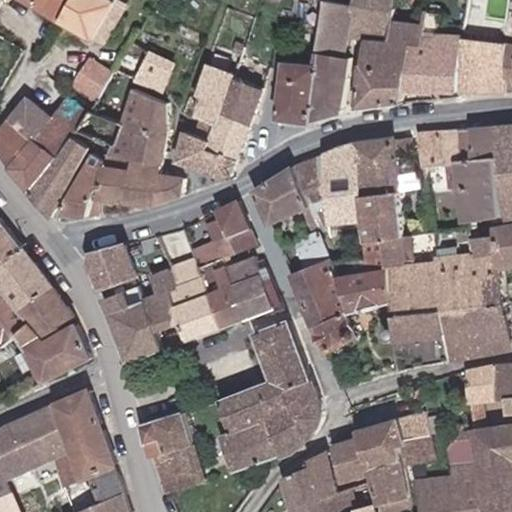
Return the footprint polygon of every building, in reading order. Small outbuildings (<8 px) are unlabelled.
[(114,0),(71,0),(67,7),(100,25),(114,0)] [(359,0),(329,0),(325,57),(320,110),(346,102),(356,50),(350,48),(355,27),(359,0)] [(396,8),(397,0),(359,0),(355,27),(370,29),(392,31),(396,8)] [(410,80),(462,81),(459,29),(434,24),(439,3),(427,1),(425,11),(418,33),(407,33),(410,80)] [(281,11),(288,16),(291,10),(284,7),(281,11)] [(425,11),(396,8),(392,31),(370,29),(363,98),(411,92),(410,80),(407,33),(418,33),(425,11)] [(0,87),(29,36),(0,17),(0,87)] [(462,19),(459,29),(469,31),(470,21),(462,19)] [(183,48),(141,27),(136,37),(135,37),(131,44),(124,57),(172,74),(183,48)] [(511,74),(511,38),(469,31),(459,29),(462,81),(511,82),(511,74)] [(109,84),(122,61),(98,48),(85,72),(109,84)] [(214,88),(210,95),(216,97),(217,98),(234,105),(241,76),(247,57),(217,48),(206,85),(214,88)] [(320,115),(320,110),(325,57),(291,51),(284,110),(320,115)] [(241,76),(234,105),(258,115),(273,68),(247,57),(241,76)] [(147,152),(163,157),(177,114),(179,89),(167,83),(155,78),(153,77),(146,74),(143,73),(133,100),(130,107),(130,108),(129,109),(128,112),(125,119),(120,130),(116,141),(125,145),(127,145),(140,150),(147,152)] [(79,134),(82,133),(89,120),(92,114),(97,106),(100,100),(74,82),(60,102),(40,129),(14,108),(0,134),(0,135),(6,144),(37,182),(79,134)] [(35,83),(14,108),(40,129),(60,102),(35,83)] [(203,122),(220,133),(234,105),(217,98),(216,97),(203,122)] [(242,149),(258,115),(234,105),(220,133),(218,137),(242,149)] [(511,116),(500,117),(511,201),(511,116)] [(473,208),(498,204),(511,202),(511,201),(500,117),(478,118),(423,125),(429,157),(454,154),(467,153),(470,174),(473,208)] [(232,168),(242,149),(218,137),(220,133),(203,122),(196,118),(183,144),(232,168)] [(361,133),(369,186),(407,181),(401,144),(416,142),(415,126),(361,133)] [(57,203),(96,138),(92,136),(82,133),(79,134),(37,182),(53,203),(57,203)] [(344,140),(301,158),(323,223),(338,218),(339,225),(374,220),(369,186),(361,133),(344,140)] [(127,145),(125,145),(116,141),(114,145),(112,151),(108,162),(104,170),(93,200),(89,209),(107,204),(111,190),(134,192),(141,169),(144,160),(147,152),(140,150),(127,145)] [(61,204),(89,209),(93,200),(104,170),(108,162),(112,151),(105,149),(103,154),(94,150),(61,204)] [(161,162),(163,157),(147,152),(144,160),(141,169),(134,192),(151,192),(161,162)] [(467,153),(454,154),(456,175),(470,174),(467,153)] [(151,192),(151,194),(166,189),(173,187),(186,183),(190,166),(163,157),(161,162),(151,192)] [(303,263),(333,253),(323,223),(301,158),(261,183),(274,217),(303,204),(312,227),(293,235),(303,263)] [(374,220),(375,231),(415,226),(407,181),(369,186),(374,220)] [(215,234),(230,228),(252,220),(247,206),(242,191),(223,197),(218,199),(221,209),(208,215),(213,228),(215,234)] [(0,258),(26,239),(0,202),(0,258)] [(428,207),(431,224),(442,223),(439,205),(428,207)] [(505,261),(511,260),(511,215),(500,217),(501,224),(503,245),(505,261)] [(258,237),(252,220),(230,228),(236,245),(258,237)] [(397,259),(449,252),(442,223),(431,224),(415,226),(375,231),(380,261),(397,259)] [(221,250),(215,234),(213,228),(192,238),(196,249),(199,259),(221,250)] [(136,265),(127,239),(125,234),(102,240),(95,246),(92,253),(103,278),(136,265)] [(42,285),(53,277),(30,244),(26,239),(0,258),(0,289),(3,287),(5,286),(6,285),(14,297),(15,297),(17,299),(17,300),(19,302),(22,300),(33,292),(41,286),(42,285)] [(225,257),(245,310),(284,296),(265,253),(260,254),(257,245),(225,257)] [(399,318),(448,311),(510,299),(505,261),(503,245),(478,248),(449,252),(397,259),(399,298),(399,318)] [(196,249),(170,257),(177,276),(202,268),(199,259),(196,249)] [(202,268),(220,318),(244,310),(245,310),(225,257),(224,256),(221,250),(199,259),(202,268)] [(314,321),(349,306),(338,266),(333,253),(303,263),(293,267),(314,321)] [(127,353),(132,351),(164,339),(156,318),(182,309),(171,278),(177,276),(170,257),(151,265),(155,277),(142,282),(139,274),(106,287),(127,353)] [(399,298),(397,259),(380,261),(338,266),(349,306),(399,298)] [(202,268),(177,276),(171,278),(182,309),(189,330),(215,321),(220,318),(202,268)] [(0,330),(5,336),(6,337),(23,325),(33,339),(48,370),(49,370),(57,366),(69,360),(79,355),(94,348),(95,347),(92,341),(86,328),(81,318),(72,323),(69,315),(78,311),(76,306),(53,277),(42,285),(41,286),(33,292),(22,300),(19,302),(17,300),(17,299),(15,297),(14,297),(6,285),(5,286),(3,287),(0,289),(0,330)] [(453,354),(511,342),(511,318),(510,299),(448,311),(453,354)] [(314,321),(325,345),(360,330),(349,306),(314,321)] [(273,373),(223,393),(233,425),(227,428),(236,461),(292,443),(307,433),(317,422),(321,412),(320,403),(290,310),(256,322),(271,368),(272,370),(273,373)] [(402,364),(453,354),(448,311),(399,318),(400,328),(389,332),(389,334),(389,336),(391,338),(401,339),(402,364)] [(510,403),(507,367),(479,372),(481,406),(510,403)] [(428,381),(420,384),(422,392),(433,389),(433,386),(432,385),(432,384),(432,380),(428,381)] [(68,511),(132,511),(90,382),(0,423),(0,474),(5,472),(53,451),(74,509),(68,511)] [(144,417),(153,448),(157,447),(176,443),(197,436),(189,404),(144,417)] [(402,436),(422,430),(427,428),(426,420),(425,413),(424,404),(355,425),(357,432),(366,468),(374,498),(406,490),(399,460),(394,441),(403,439),(402,436)] [(511,511),(511,418),(472,425),(471,425),(476,457),(454,461),(455,470),(411,476),(418,511),(511,511)] [(426,453),(422,430),(402,436),(403,439),(394,441),(399,460),(426,453)] [(366,468),(357,432),(331,441),(335,476),(366,468)] [(180,456),(160,461),(167,482),(202,472),(207,470),(197,436),(176,443),(180,456)] [(157,447),(160,461),(180,456),(176,443),(157,447)] [(313,511),(312,505),(335,500),(334,497),(333,492),(330,454),(314,462),(312,463),(314,470),(293,478),(282,482),(288,511),(313,511)] [(0,474),(0,511),(21,511),(5,472),(0,474)] [(334,497),(335,500),(338,511),(368,511),(370,511),(363,489),(334,497)] [(391,511),(409,508),(406,490),(374,498),(377,511),(391,511)] [(338,511),(335,500),(312,505),(313,511),(338,511)]
